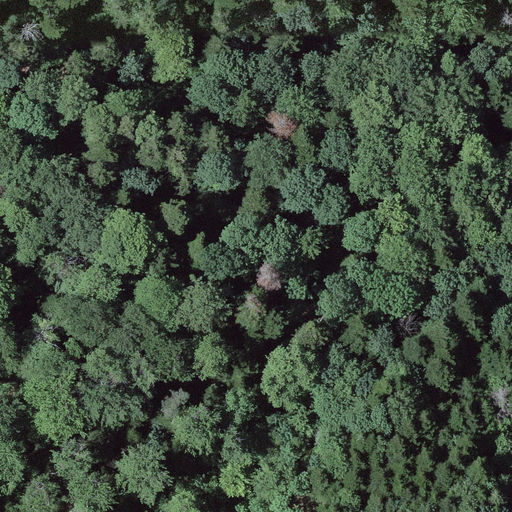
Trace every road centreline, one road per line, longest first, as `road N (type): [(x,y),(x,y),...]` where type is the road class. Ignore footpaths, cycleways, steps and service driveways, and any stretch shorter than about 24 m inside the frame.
road 1 (track): [(0,137),(315,279),(416,334)]
road 2 (track): [(0,395),(225,387),(296,407)]
road 3 (track): [(315,279),(310,201),(345,0)]
road 4 (track): [(296,407),(511,277)]
road 5 (track): [(150,511),(296,407)]
